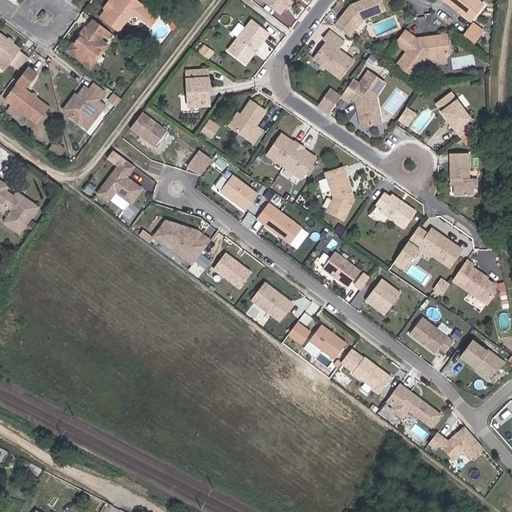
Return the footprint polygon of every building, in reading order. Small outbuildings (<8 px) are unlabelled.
[(117,10),(114,10),(108,17),(125,30),(135,18),(145,17),(157,26),(163,18),(139,0),(120,0),(120,1),(120,6),(117,10)] [(294,0),(269,0),(269,2),(285,14),(289,8),(293,3),(294,0)] [(352,6),(337,26),(351,36),(355,31),(363,20),(371,17),(386,11),(382,0),(366,0),(357,4),(358,7),(353,8),(352,6)] [(447,0),(475,23),(488,6),(480,0),(447,0)] [(118,35),(100,21),(77,52),(92,63),(102,61),(107,53),(107,42),(111,36),(115,38),(118,35)] [(487,28),(479,22),(472,32),(479,38),(487,28)] [(253,31),(249,28),(230,53),(247,66),(272,36),(259,25),(253,31)] [(472,32),(469,30),(464,37),(474,44),(479,38),(472,32)] [(418,40),(407,31),(398,43),(408,52),(398,65),(415,79),(430,59),(447,58),(450,54),(448,39),(433,40),(431,43),(429,44),(426,44),(424,40),(418,40)] [(0,54),(2,56),(15,65),(25,52),(1,34),(0,34),(0,54)] [(315,61),(342,80),(354,63),(339,51),(344,44),(332,34),(325,42),(327,44),(315,61)] [(102,61),(92,63),(99,68),(114,48),(107,42),(107,53),(102,61)] [(207,49),(202,56),(212,63),(217,56),(207,49)] [(25,52),(15,65),(21,69),(30,57),(25,52)] [(451,57),(453,67),(474,64),(473,54),(451,57)] [(15,65),(2,56),(0,59),(0,62),(11,71),(15,65)] [(362,66),(356,77),(361,80),(367,69),(362,66)] [(393,69),(389,66),(385,73),(389,75),(393,69)] [(11,100),(17,105),(31,116),(42,124),(54,108),(31,91),(44,74),(36,68),(11,100)] [(480,71),(482,79),(492,77),(490,69),(480,71)] [(190,73),(193,106),(210,105),(209,90),(213,90),(211,70),(190,73)] [(359,109),(380,79),(371,73),(362,86),(354,81),(343,98),(350,103),(352,100),(358,104),(359,109)] [(380,79),(359,109),(362,128),(376,126),(373,110),(378,106),(377,97),(387,83),(385,82),(383,81),(380,79)] [(330,86),(318,105),(330,113),(342,94),(330,86)] [(85,98),(82,96),(71,111),(94,128),(112,105),(107,101),(112,95),(101,87),(97,91),(93,88),(85,98)] [(453,92),(438,104),(444,111),(443,112),(463,137),(475,127),(469,120),(473,117),(453,92)] [(123,106),(128,100),(122,95),(117,101),(123,106)] [(246,115),(236,129),(258,144),(267,132),(260,128),(271,112),(255,102),(246,115)] [(31,116),(17,105),(12,112),(25,123),(31,116)] [(373,110),(376,126),(382,124),(378,106),(373,110)] [(168,128),(143,109),(131,125),(157,144),(168,128)] [(409,109),(402,120),(410,125),(417,115),(409,109)] [(242,113),(233,127),(236,129),(246,115),(242,113)] [(215,122),(224,128),(225,125),(217,120),(215,122)] [(217,136),(224,128),(215,122),(209,130),(217,136)] [(277,151),(294,163),(302,152),(298,145),(287,137),(277,151)] [(298,145),(302,152),(308,151),(308,152),(310,149),(301,143),(298,145)] [(199,148),(187,164),(199,173),(211,157),(199,148)] [(290,170),(294,163),(277,151),(273,158),(290,170)] [(294,163),(312,175),(323,160),(308,152),(308,151),(302,152),(294,163)] [(458,193),(471,193),(477,194),(477,176),(472,176),(472,153),(453,152),(454,179),(458,180),(458,193)] [(135,165),(124,157),(98,192),(109,201),(116,191),(131,202),(142,187),(127,176),(135,165)] [(312,175),(294,163),(290,170),(308,181),(312,175)] [(337,193),(355,205),(359,199),(348,167),(331,173),(337,193)] [(0,200),(0,207),(7,211),(11,206),(16,209),(13,214),(26,222),(29,224),(40,208),(25,197),(22,201),(17,197),(8,191),(11,187),(0,179),(0,173),(0,172),(0,199),(0,200)] [(257,193),(232,173),(220,189),(245,208),(257,193)] [(355,205),(337,193),(339,198),(333,211),(349,218),(355,205)] [(384,212),(408,228),(419,212),(396,197),(394,199),(388,195),(380,205),(386,209),(384,212)] [(290,242),(301,226),(276,207),(264,223),(290,242)] [(13,214),(12,214),(8,221),(8,224),(22,234),(29,224),(26,222),(13,214)] [(165,219),(154,234),(192,263),(201,251),(193,245),(199,237),(184,226),(165,219)] [(201,251),(209,239),(197,229),(184,226),(199,237),(193,245),(201,251)] [(301,226),(290,242),(296,246),(307,231),(301,226)] [(446,239),(447,237),(435,230),(424,247),(453,266),(465,250),(451,240),(449,241),(447,241),(446,240),(446,239)] [(360,269),(334,250),(322,266),(348,286),(360,269)] [(212,267),(238,286),(250,270),(224,251),(212,267)] [(468,262),(458,277),(492,301),(496,296),(495,286),(482,278),(482,275),(474,269),(475,267),(468,262)] [(411,263),(406,272),(424,284),(430,274),(411,263)] [(381,277),(365,299),(384,313),(401,292),(381,277)] [(492,301),(458,277),(455,282),(489,305),(492,301)] [(264,281),(252,298),(279,319),(292,302),(279,292),(276,293),(273,290),(274,289),(264,281)] [(445,295),(452,285),(448,282),(445,286),(441,283),(437,290),(445,295)] [(453,342),(421,318),(408,335),(434,354),(438,349),(444,353),(453,342)] [(305,343),(311,327),(296,321),(290,337),(305,343)] [(334,357),(346,341),(321,323),(309,338),(334,357)] [(473,341),(459,359),(486,379),(504,364),(473,341)] [(391,376),(364,355),(352,371),(379,392),(391,376)] [(441,415),(399,383),(389,397),(395,401),(392,406),(390,408),(402,417),(409,408),(432,426),(441,415)] [(386,401),(392,406),(395,401),(389,397),(386,401)] [(448,440),(437,432),(429,442),(437,448),(440,444),(442,446),(453,460),(464,451),(471,459),(484,448),(465,426),(448,440)] [(41,480),(33,475),(27,486),(35,491),(41,480)]
